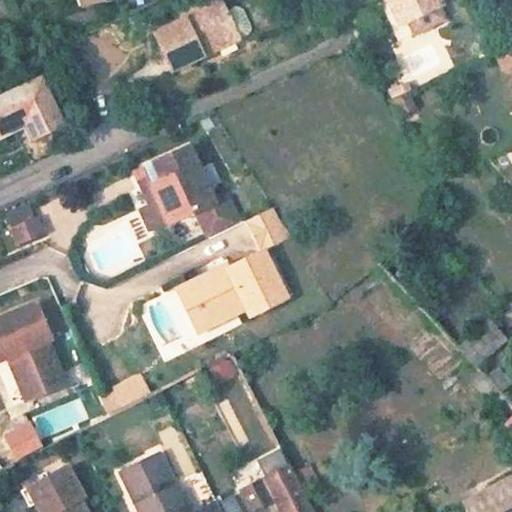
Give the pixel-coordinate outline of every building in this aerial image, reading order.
[(226,12),(220,0),(208,0),(181,14),(184,20),(153,34),(170,71),(201,56),(199,50),(236,33),(226,12)] [(381,0),(396,31),(405,27),(392,0),(381,0)] [(441,10),(436,0),(392,0),(405,27),(412,42),(446,26),(439,11),(441,10)] [(236,33),(199,50),(201,56),(252,33),(239,6),(226,12),(236,33)] [(41,80),(0,98),(0,135),(25,124),(34,141),(64,127),(41,80)] [(136,170),(152,203),(136,210),(147,233),(192,213),(205,242),(236,227),(223,198),(210,204),(184,148),(136,170)] [(260,249),(286,237),(269,211),(242,224),(256,252),(260,249)] [(23,244),(48,232),(40,216),(15,227),(23,244)] [(203,326),(243,307),(247,314),(284,296),(260,249),(256,252),(227,266),(226,263),(183,283),(203,326)] [(203,326),(183,283),(175,287),(195,330),(203,326)] [(37,300),(0,316),(0,358),(11,354),(15,352),(34,396),(66,382),(48,338),(52,337),(37,300)] [(470,370),(505,342),(487,319),(452,348),(470,370)] [(15,352),(11,354),(29,398),(34,396),(15,352)] [(137,375),(97,395),(105,412),(146,392),(137,375)] [(511,418),(501,429),(511,440),(511,418)] [(4,439),(17,464),(43,451),(31,426),(4,439)] [(186,511),(175,485),(172,486),(157,454),(117,472),(132,505),(137,503),(140,511),(215,511),(212,504),(194,511),(186,511)] [(49,502),(54,511),(89,511),(83,499),(86,497),(71,467),(30,488),(38,503),(40,507),(49,502)] [(273,500),(279,511),(313,511),(307,502),(290,468),(264,481),(241,493),(250,511),(273,500)] [(38,503),(30,488),(23,491),(31,508),(38,503)] [(506,511),(511,509),(511,489),(467,511),(506,511)] [(40,507),(42,511),(54,511),(49,502),(40,507)]
